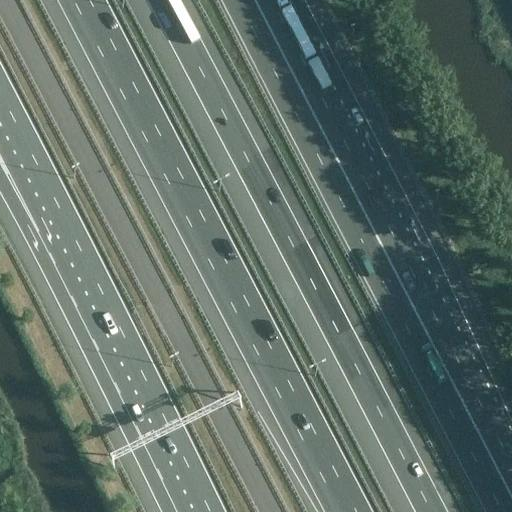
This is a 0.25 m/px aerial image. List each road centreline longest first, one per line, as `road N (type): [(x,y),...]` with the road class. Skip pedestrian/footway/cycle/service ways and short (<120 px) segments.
road 1 (motorway): [(426,511),(154,0)]
road 2 (motorway): [(269,511),(1,0)]
road 3 (motorway): [(82,0),(349,511)]
road 4 (motorway): [(511,498),(337,134)]
road 5 (motorway): [(53,241),(191,511)]
road 6 (motorway): [(337,134),(261,0)]
road 7 (motorway): [(337,134),(287,0)]
road 8 (motorway): [(0,124),(53,241)]
